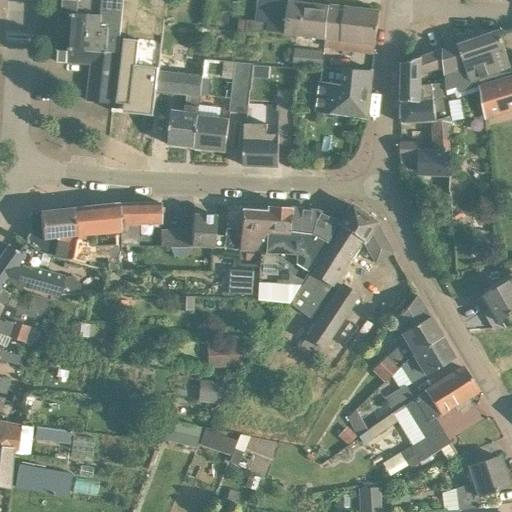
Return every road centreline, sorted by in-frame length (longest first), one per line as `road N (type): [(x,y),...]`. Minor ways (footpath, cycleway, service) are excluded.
road 1 (residential): [(376,187),(12,169)]
road 2 (residential): [(511,425),(376,187)]
road 3 (residential): [(376,187),(395,6)]
road 4 (unclassified): [(12,169),(19,0)]
